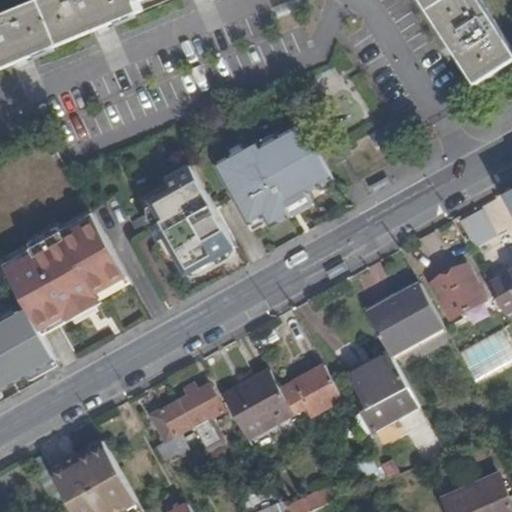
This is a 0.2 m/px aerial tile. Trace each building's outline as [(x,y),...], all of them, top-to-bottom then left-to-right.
[(38,0),(0,16),(0,67),(146,6),(143,0),(38,0)] [(511,60),(511,44),(481,0),(425,0),(480,82),(511,60)] [(308,191),(334,177),(304,124),(282,136),(263,146),(260,141),(247,147),(233,155),(218,163),(251,223),(266,214),(270,221),(272,225),(292,214),(293,216),(315,204),(308,191)] [(260,141),(263,146),(282,136),(279,130),(260,141)] [(344,138),(325,149),(335,167),(354,156),(344,138)] [(230,150),(233,155),(247,147),(244,142),(230,150)] [(189,271),(238,245),(193,163),(168,176),(174,187),(154,198),(165,218),(153,224),(161,239),(168,234),(189,271)] [(478,250),(504,234),(487,207),(461,222),(478,250)] [(266,214),(251,223),(255,230),(270,221),(266,214)] [(69,240),(100,223),(97,218),(66,235),(67,237),(69,240)] [(38,260),(10,273),(13,278),(29,307),(40,328),(67,314),(70,319),(103,301),(101,298),(98,292),(129,275),(100,223),(69,240),(67,237),(66,237),(36,254),(35,254),(38,260)] [(66,237),(63,232),(33,249),(36,254),(66,237)] [(511,270),(511,255),(504,243),(485,255),(499,278),(511,270)] [(0,285),(13,278),(10,273),(7,268),(0,254),(0,285)] [(35,254),(7,268),(10,273),(38,260),(35,254)] [(467,263),(431,282),(452,321),(488,302),(467,263)] [(511,273),(490,286),(507,317),(511,314),(511,273)] [(98,292),(101,298),(132,281),(129,275),(98,292)] [(400,300),(370,315),(390,352),(393,356),(446,328),(422,284),(398,296),(400,300)] [(396,291),(365,307),(370,315),(400,300),(398,296),(396,291)] [(0,388),(0,389),(27,374),(56,358),(43,334),(40,328),(29,307),(0,322),(0,388)] [(67,314),(40,328),(43,334),(70,319),(67,314)] [(511,346),(498,322),(456,344),(473,377),(511,356),(511,346)] [(373,430),(420,406),(393,356),(390,352),(350,373),(367,405),(362,408),(373,430)] [(313,413),(345,397),(327,365),(296,382),(313,413)] [(246,435),(294,410),(271,367),(222,392),(246,435)] [(188,395),(179,400),(201,440),(205,449),(220,441),(208,420),(225,411),(210,383),(198,389),(196,384),(185,390),(188,395)] [(164,458),(201,440),(179,400),(152,414),(168,441),(157,446),(164,458)] [(144,511),(106,441),(79,456),(67,462),(53,470),(75,511),(144,511)] [(64,457),(67,462),(79,456),(76,451),(64,457)] [(511,511),(511,502),(500,475),(444,498),(450,511),(511,511)] [(288,511),(283,502),(260,511),(288,511)]
